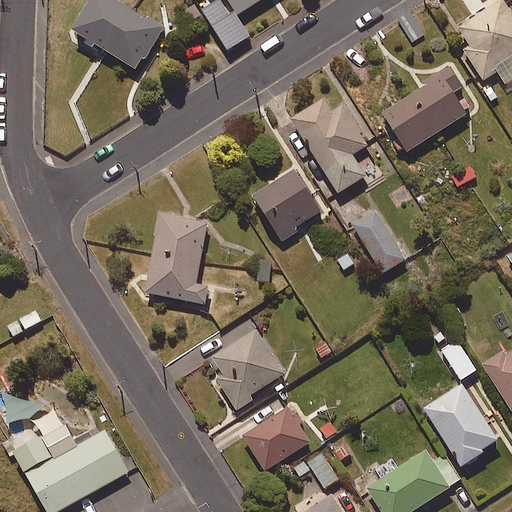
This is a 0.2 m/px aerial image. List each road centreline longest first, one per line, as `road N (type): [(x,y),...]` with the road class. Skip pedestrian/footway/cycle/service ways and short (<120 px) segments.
road 1 (residential): [(42,208),(369,0)]
road 2 (residential): [(42,208),(226,511)]
road 3 (residential): [(19,0),(10,63),(16,157),(42,208)]
